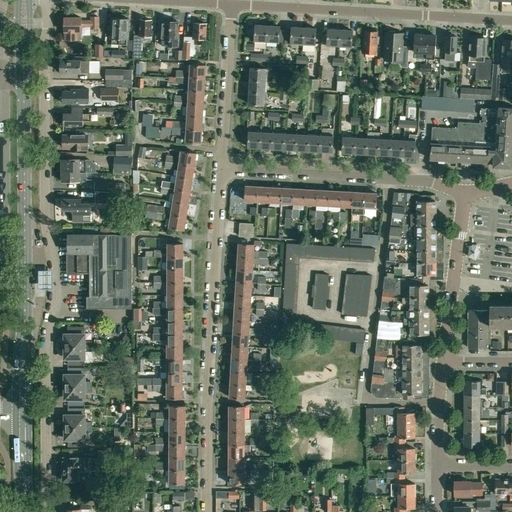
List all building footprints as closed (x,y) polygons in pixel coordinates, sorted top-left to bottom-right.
[(91,21),(82,21),(82,18),(65,18),(65,31),(65,40),(78,40),(78,32),(78,31),(82,31),(82,26),(92,26),(92,28),(98,28),(98,17),(91,17),(91,21)] [(112,44),(119,45),(121,18),(119,18),(119,17),(116,17),(115,18),(112,18),(111,37),(112,37),(112,44)] [(122,18),(121,18),(119,45),(127,45),(128,38),(129,19),(127,19),(126,17),(123,17),(122,18)] [(162,46),(169,46),(171,22),(170,22),(169,20),(165,19),(164,21),(163,21),(162,39),(162,46)] [(134,58),(143,59),(143,42),(150,43),(150,36),(151,36),(152,21),(141,20),(140,35),(135,35),(134,58)] [(171,22),(169,46),(177,47),(178,40),(179,22),(178,22),(177,20),(173,20),(171,22)] [(194,47),(194,44),(202,45),(203,39),(205,39),(206,24),(194,23),(193,37),(184,37),(183,59),(190,59),(191,47),(194,47)] [(266,48),(267,41),(268,26),(256,25),(255,40),(254,47),(266,48)] [(280,27),(268,26),(267,41),(279,42),(280,27)] [(303,43),(304,28),(292,27),(291,42),(303,43)] [(304,28),(303,43),(315,44),(316,29),(304,28)] [(339,45),(340,30),(328,30),(327,45),(339,45)] [(340,30),(339,45),(352,46),(352,31),(340,30)] [(384,48),(384,54),(385,55),(385,60),(391,60),(391,62),(392,63),(400,64),(400,65),(402,67),(407,68),(409,50),(403,49),(402,47),(403,33),(395,33),(395,31),(389,31),(389,33),(386,32),(385,47),(384,48)] [(365,32),(365,47),(365,52),(375,53),(375,47),(376,47),(376,44),(378,44),(378,37),(377,37),(377,36),(377,32),(365,32)] [(426,59),(426,53),(428,35),(416,35),(415,53),(415,59),(426,59)] [(436,36),(428,35),(426,53),(426,59),(434,60),(436,36)] [(445,36),(445,52),(446,52),(446,61),(454,61),(455,53),(456,53),(457,37),(454,37),(454,36),(453,35),(449,35),(448,36),(445,36)] [(468,61),(477,62),(478,37),(473,36),(472,38),(470,38),(469,55),(468,61)] [(483,37),(478,37),(477,62),(476,79),(490,80),(492,59),(485,59),(485,56),(486,39),(483,38),(483,37)] [(509,73),(509,64),(511,40),(503,40),(502,57),(502,63),(501,71),(500,72),(502,74),(503,73),(509,73)] [(103,57),(103,45),(95,44),(95,57),(103,57)] [(80,60),(61,60),(60,72),(80,73),(80,72),(89,73),(89,61),(80,60)] [(190,78),(205,79),(206,66),(190,65),(190,77),(190,78)] [(250,80),(266,81),(266,69),(251,68),(250,80)] [(132,69),(106,69),(105,79),(132,80),(132,69)] [(189,84),(189,91),(204,91),(205,79),(190,78),(190,77),(184,77),(184,78),(176,77),(175,83),(189,84)] [(319,79),(306,78),(305,88),(318,90),(319,79)] [(491,88),(491,100),(507,101),(508,91),(499,90),(500,78),(493,78),(493,88),(491,88)] [(250,80),(250,92),(265,93),(266,81),(250,80)] [(360,80),(359,93),(368,93),(368,80),(360,80)] [(447,97),(448,82),(440,81),(439,97),(447,97)] [(466,98),(475,99),(475,87),(460,87),(460,91),(459,98),(466,98)] [(475,99),(491,100),(491,88),(475,87),(475,99)] [(118,89),(101,88),(101,100),(118,100),(118,89)] [(63,96),(62,97),(62,100),(63,101),(63,103),(78,103),(78,99),(87,99),(87,92),(78,92),(78,89),(72,89),(72,91),(63,91),(63,96)] [(188,103),(203,104),(204,91),(189,91),(188,103)] [(265,93),(250,92),(249,104),(264,105),(265,93)] [(188,103),(187,116),(202,117),(203,104),(188,103)] [(489,159),(494,159),(507,160),(508,144),(511,144),(511,107),(490,106),(490,109),(481,108),(481,116),(482,116),(482,121),(480,120),(480,123),(479,142),(490,143),(489,159)] [(71,107),(71,114),(63,113),(63,125),(83,126),(83,120),(91,121),(91,114),(83,114),(83,107),(71,107)] [(180,129),(186,129),(202,130),(202,117),(187,116),(187,123),(181,122),(173,122),(172,128),(180,129)] [(417,121),(405,120),(405,128),(417,128),(417,121)] [(479,142),(480,123),(458,122),(458,129),(432,127),(430,160),(489,163),(489,159),(490,143),(479,142)] [(202,130),(186,129),(186,142),(201,143),(202,130)] [(248,147),(260,148),(261,133),(249,132),(248,147)] [(260,148),(272,149),(273,133),(261,133),(260,148)] [(285,134),(273,133),(272,149),(284,149),(285,134)] [(284,149),(296,150),(297,135),(285,134),(284,149)] [(63,135),(63,137),(62,138),(62,141),(63,142),(63,147),(72,147),(72,149),(89,149),(89,135),(63,135)] [(296,150),(308,151),(309,135),(297,135),(296,150)] [(308,151),(320,151),(321,136),(309,135),(308,151)] [(404,141),(403,156),(415,157),(416,135),(409,135),(409,141),(404,141)] [(333,137),(321,136),(320,151),(332,152),(333,137)] [(355,153),(355,138),(343,137),(343,153),(355,153)] [(355,153),(367,154),(367,139),(355,138),(355,153)] [(367,154),(379,155),(380,139),(367,139),(367,154)] [(379,155),(391,156),(392,140),(380,139),(379,155)] [(391,156),(403,156),(404,141),(392,140),(391,156)] [(511,167),(511,144),(508,144),(507,160),(494,159),(493,167),(511,167)] [(132,156),(132,145),(125,145),(116,145),(116,156),(132,156)] [(145,158),(146,148),(140,147),(138,157),(145,158)] [(182,151),(179,164),(194,166),(196,153),(182,151)] [(114,157),(113,169),(131,170),(131,158),(114,157)] [(62,159),(62,171),(86,171),(86,172),(96,172),(96,165),(90,160),(86,160),(79,160),(79,159),(62,159)] [(177,177),(192,179),(194,166),(179,164),(177,177)] [(86,171),(62,171),(62,182),(86,181),(86,177),(92,177),(92,173),(86,173),(86,172),(86,171)] [(169,188),(175,189),(190,192),(192,179),(177,177),(176,183),(162,181),(161,187),(169,188)] [(95,182),(95,190),(115,191),(115,183),(95,182)] [(126,184),(115,183),(115,191),(126,191),(126,184)] [(245,201),(257,201),(258,187),(246,186),(245,201)] [(269,202),(270,187),(258,187),(257,201),(269,202)] [(269,202),(281,203),(282,188),(270,187),(269,202)] [(281,203),(293,203),(294,189),(282,188),(281,203)] [(173,202),(188,204),(190,192),(175,189),(173,202)] [(294,189),(293,203),(305,204),(306,190),(294,189)] [(305,204),(317,205),(318,190),(306,190),(305,204)] [(317,205),(329,206),(330,191),(318,190),(317,205)] [(81,191),(81,192),(95,192),(95,204),(112,203),(112,192),(81,191)] [(329,206),(341,206),(342,192),(330,191),(329,206)] [(354,192),(342,192),(341,206),(353,207),(354,192)] [(353,207),(364,208),(365,193),(354,192),(353,207)] [(393,206),(393,211),(407,213),(436,213),(436,201),(435,195),(418,195),(418,194),(394,192),(392,206),(393,206)] [(377,194),(365,193),(364,208),(376,208),(377,194)] [(73,210),(73,222),(91,222),(91,203),(81,203),(81,202),(81,199),(79,199),(79,197),(73,197),(73,199),(62,199),(62,210),(73,210)] [(173,202),(171,214),(186,217),(188,204),(173,202)] [(147,204),(146,210),(165,213),(166,207),(147,204)] [(165,213),(146,210),(145,217),(164,220),(165,213)] [(436,225),(436,213),(407,213),(393,211),(392,217),(391,226),(403,228),(403,225),(436,225)] [(186,217),(171,214),(169,227),(184,230),(186,217)] [(391,226),(390,236),(404,238),(436,237),(436,225),(403,225),(403,228),(391,226)] [(87,297),(87,308),(132,308),(131,235),(93,235),(93,234),(68,234),(69,274),(90,274),(90,297),(87,297)] [(436,250),(436,237),(404,238),(390,236),(388,248),(402,250),(436,250)] [(238,257),(253,257),(254,244),(239,243),(238,257)] [(168,257),(183,257),(183,244),(168,244),(168,257)] [(286,264),(299,264),(299,258),(301,245),(287,244),(286,264)] [(477,244),(473,245),(470,246),(468,256),(475,260),(479,252),(477,244)] [(301,245),(299,258),(307,258),(308,245),(301,245)] [(308,245),(307,258),(313,259),(315,246),(308,245)] [(315,246),(313,259),(320,259),(322,246),(315,246)] [(328,247),(322,246),(320,259),(327,259),(328,247)] [(327,259),(333,260),(335,247),(328,247),(327,259)] [(342,247),(335,247),(333,260),(340,260),(342,247)] [(340,260),(347,261),(348,248),(342,247),(340,260)] [(355,248),(348,248),(347,261),(353,261),(355,248)] [(355,248),(353,261),(360,261),(362,249),(355,248)] [(388,248),(387,260),(401,262),(437,262),(436,250),(402,250),(388,248)] [(362,249),(360,261),(367,262),(368,249),(362,249)] [(368,249),(367,262),(374,262),(375,249),(368,249)] [(147,257),(138,257),(138,270),(147,270),(147,257)] [(183,257),(168,257),(168,269),(183,270),(183,257)] [(238,269),(253,270),(253,257),(238,257),(238,269)] [(437,274),(437,262),(401,262),(387,260),(385,278),(400,280),(429,279),(429,274),(437,274)] [(183,270),(168,269),(168,282),(183,282),(183,270)] [(237,282),(252,283),(253,270),(238,269),(237,282)] [(41,271),(34,271),(34,290),(39,290),(39,289),(41,289),(49,289),(49,271),(41,271)] [(383,290),(383,295),(392,297),(397,297),(429,297),(429,279),(400,280),(385,278),(383,290)] [(168,282),(168,295),(183,295),(183,282),(168,282)] [(236,295),(251,295),(252,283),(237,282),(236,295)] [(168,295),(168,308),(183,308),(183,295),(168,295)] [(235,307),(250,308),(251,295),(236,295),(235,307)] [(383,295),(381,307),(392,309),(398,309),(429,309),(429,297),(397,297),(392,297),(383,295)] [(490,305),(490,312),(490,326),(511,326),(511,308),(491,308),(491,305),(490,305)] [(235,307),(235,320),(250,321),(250,308),(235,307)] [(381,307),(380,320),(396,322),(429,321),(429,309),(398,309),(392,309),(381,307)] [(168,321),(183,321),(183,308),(168,308),(161,308),(161,314),(168,314),(168,321)] [(141,320),(141,310),(133,310),(132,320),(141,320)] [(490,326),(490,312),(488,312),(488,311),(469,311),(469,348),(488,348),(488,326),(490,326)] [(294,334),(295,322),(296,316),(283,316),(282,333),(294,334)] [(234,333),(249,334),(250,321),(235,320),(234,333)] [(429,334),(429,321),(396,322),(380,320),(377,337),(392,339),(422,339),(422,336),(421,334),(429,334)] [(168,321),(168,333),(183,333),(183,321),(168,321)] [(63,339),(63,347),(91,347),(91,341),(84,341),(84,334),(84,327),(68,327),(68,334),(64,334),(64,339),(63,339)] [(183,346),(183,333),(168,333),(162,333),(154,333),(154,336),(154,340),(168,340),(168,346),(183,346)] [(249,334),(234,333),(233,346),(248,347),(249,334)] [(391,357),(422,357),(422,339),(392,339),(377,337),(375,355),(391,357)] [(168,346),(167,359),(183,359),(183,346),(168,346)] [(233,346),(232,359),(247,360),(248,347),(233,346)] [(91,347),(63,347),(63,353),(64,353),(65,358),(68,358),(68,365),(84,365),(84,358),(84,351),(91,351),(91,347)] [(422,369),(422,357),(391,357),(375,355),(374,367),(387,369),(422,369)] [(123,356),(122,364),(132,365),(132,357),(123,356)] [(167,359),(167,372),(183,372),(183,359),(167,359)] [(247,360),(232,359),(232,371),(247,372),(247,366),(253,366),(261,367),(261,360),(254,360),(247,360)] [(63,379),(63,386),(91,386),(91,382),(85,382),(85,374),(84,374),(84,367),(68,367),(68,374),(65,374),(65,379),(63,379)] [(374,367),(372,379),(387,381),(392,381),(422,381),(422,369),(387,369),(374,367)] [(232,371),(231,384),(246,385),(247,372),(232,371)] [(161,385),(167,385),(183,385),(183,372),(167,372),(167,378),(153,378),(153,384),(153,385),(161,385)] [(422,394),(422,381),(392,381),(387,381),(372,379),(371,385),(372,385),(371,390),(372,392),(373,394),(374,395),(375,396),(378,397),(379,397),(403,397),(403,399),(413,399),(413,394),(422,394)] [(464,394),(480,394),(486,394),(486,388),(482,388),(482,381),(465,381),(464,394)] [(246,385),(231,384),(230,397),(245,398),(246,385)] [(183,385),(167,385),(167,398),(183,398),(183,385)] [(91,386),(63,386),(63,394),(65,394),(65,396),(68,396),(68,399),(68,406),(84,405),(84,399),(85,399),(85,391),(91,391),(91,386)] [(464,394),(464,407),(482,407),(482,400),(480,400),(480,394),(464,394)] [(170,419),(185,419),(185,406),(170,406),(170,419)] [(229,406),(229,419),(245,420),(245,406),(229,406)] [(394,407),(394,414),(394,443),(404,443),(404,437),(414,437),(414,413),(404,413),(404,407),(394,407)] [(482,414),(482,407),(464,407),(464,420),(480,420),(480,414),(482,414)] [(63,420),(63,427),(92,427),(92,422),(85,422),(85,415),(84,415),(84,408),(68,408),(68,415),(65,415),(65,420),(63,420)] [(170,419),(170,432),(185,432),(185,419),(170,419)] [(229,432),(245,432),(245,420),(229,419),(229,432)] [(464,420),(464,434),(480,433),(482,433),(482,426),(480,426),(480,420),(464,420)] [(92,427),(63,427),(63,434),(65,434),(65,439),(68,439),(68,446),(83,446),(83,439),(85,439),(85,432),(92,432),(92,427)] [(185,432),(170,432),(170,445),(185,445),(185,432)] [(229,432),(229,445),(245,445),(245,432),(229,432)] [(464,446),(482,446),(482,439),(480,439),(480,433),(464,434),(464,446)] [(394,460),(399,460),(414,460),(414,448),(404,449),(404,443),(394,443),(394,448),(393,448),(393,460),(394,460)] [(170,445),(170,458),(185,457),(185,445),(170,445)] [(229,458),(245,458),(245,445),(229,445),(229,458)] [(99,450),(99,458),(92,458),(92,459),(88,459),(88,458),(64,458),(64,480),(65,480),(66,481),(67,482),(68,482),(69,482),(70,482),(71,481),(72,480),(78,480),(78,471),(88,470),(92,470),(113,470),(113,450),(99,450)] [(170,458),(170,470),(185,470),(185,457),(170,458)] [(229,458),(229,471),(244,471),(245,458),(229,458)] [(414,460),(399,460),(399,472),(387,472),(387,478),(404,478),(404,472),(414,472),(414,460)] [(185,470),(170,470),(170,483),(184,483),(185,470)] [(244,471),(229,471),(229,484),(244,484),(244,471)] [(387,484),(392,484),(392,495),(399,495),(415,495),(415,484),(404,484),(404,478),(387,478),(387,484)] [(510,494),(510,479),(496,479),(496,494),(510,494)] [(471,481),(455,481),(455,494),(471,494),(471,493),(481,493),(481,482),(475,482),(475,483),(471,483),(471,481)] [(250,511),(260,511),(260,490),(250,490),(250,511)] [(173,491),(173,499),(185,499),(185,491),(173,491)] [(394,507),(394,511),(404,511),(404,508),(415,508),(415,495),(399,495),(399,507),(394,507)] [(324,499),(324,511),(332,511),(332,499),(324,499)] [(490,511),(490,505),(490,501),(478,501),(463,502),(463,506),(455,506),(455,511),(478,511),(490,511)]
